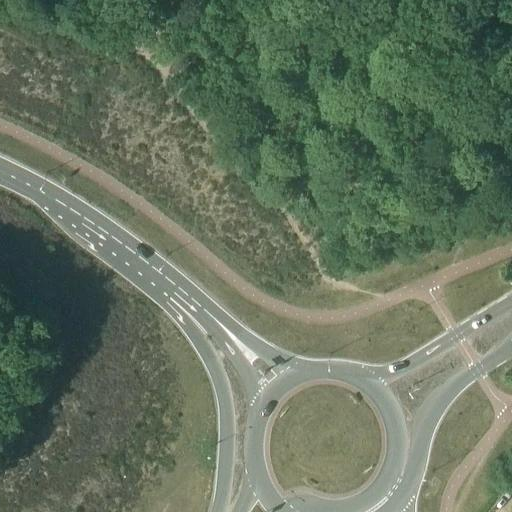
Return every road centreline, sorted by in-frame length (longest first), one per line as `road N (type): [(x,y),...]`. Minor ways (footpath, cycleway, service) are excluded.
road 1 (primary): [(181,288),(223,388),(225,471),(215,511)]
road 2 (primary): [(181,288),(100,227),(0,168)]
road 3 (tertiary): [(511,301),(365,380)]
road 4 (tertiary): [(417,466),(428,415),(511,348)]
